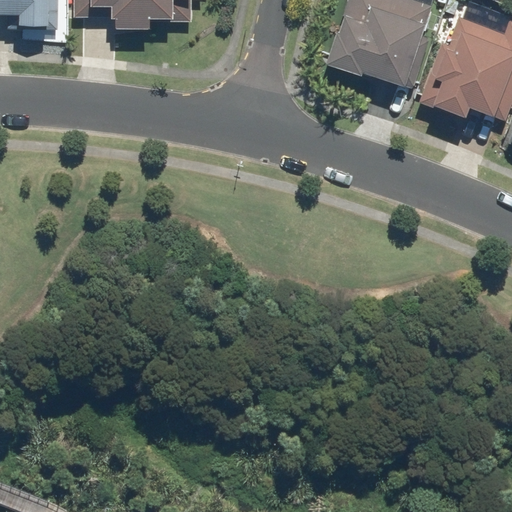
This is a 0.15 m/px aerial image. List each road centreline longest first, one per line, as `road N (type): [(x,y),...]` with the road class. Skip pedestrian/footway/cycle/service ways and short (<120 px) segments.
road 1 (residential): [(243,130),(372,165),(511,223)]
road 2 (residential): [(0,103),(243,130)]
road 3 (residential): [(243,130),(274,0)]
